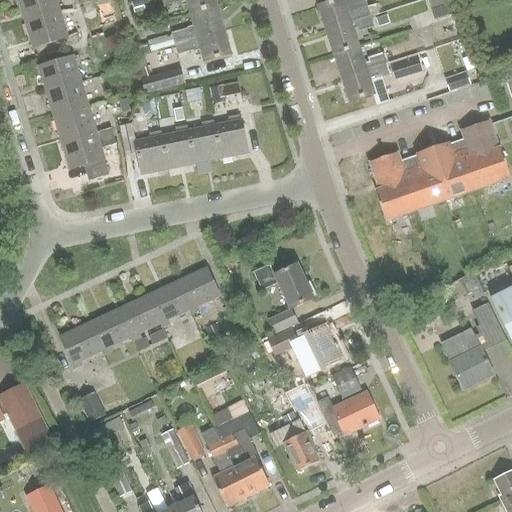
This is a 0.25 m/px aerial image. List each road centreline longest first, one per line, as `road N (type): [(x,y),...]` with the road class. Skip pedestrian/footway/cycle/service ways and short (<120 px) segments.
road 1 (residential): [(442,455),(354,274),(322,184)]
road 2 (residential): [(44,238),(322,184)]
road 3 (residential): [(322,184),(267,0)]
road 4 (unclassified): [(44,238),(0,93)]
road 5 (unclassified): [(328,511),(442,455)]
